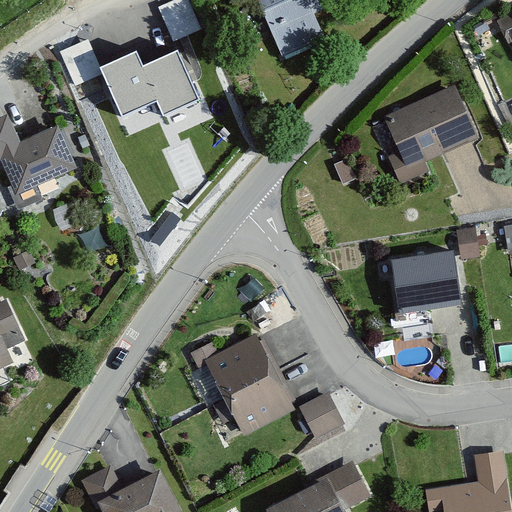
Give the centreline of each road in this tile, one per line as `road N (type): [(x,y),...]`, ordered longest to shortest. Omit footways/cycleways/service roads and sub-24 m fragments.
road 1 (tertiary): [(236,211),(134,339),(21,511)]
road 2 (residential): [(511,399),(463,405),(394,396),(347,356),(273,242),(236,211)]
road 3 (tertiary): [(452,0),(395,46),(236,211)]
road 4 (residential): [(0,65),(107,0)]
